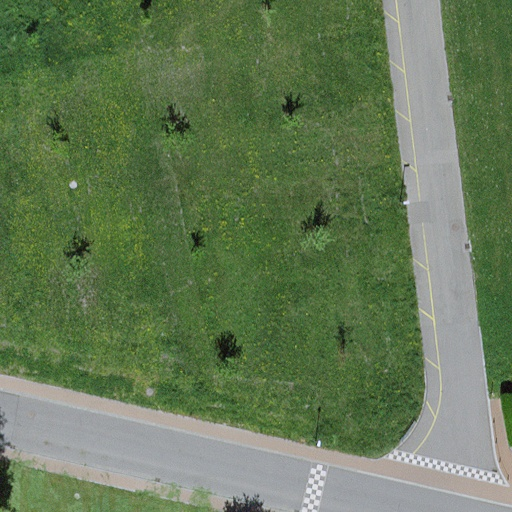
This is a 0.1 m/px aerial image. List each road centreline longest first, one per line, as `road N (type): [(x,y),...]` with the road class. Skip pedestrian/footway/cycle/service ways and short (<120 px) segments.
road 1 (unclassified): [(439,511),(461,403),(425,0)]
road 2 (unclassified): [(0,421),(391,511)]
